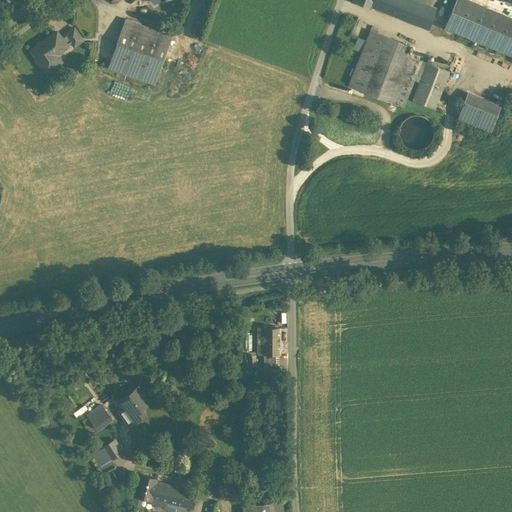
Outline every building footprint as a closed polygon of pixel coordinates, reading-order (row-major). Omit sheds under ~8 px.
[(373,0),(370,7),(429,29),(438,5),(424,0),(373,0)] [(458,0),(447,29),(511,55),(511,16),(471,0),(458,0)] [(125,18),(107,67),(155,85),(172,36),(125,18)] [(74,27),(61,37),(67,45),(71,42),(75,46),(83,40),(74,27)] [(410,44),(369,29),(348,86),(390,101),(406,55),(410,44)] [(31,50),(47,72),(57,65),(52,57),(67,46),(67,45),(61,37),(57,31),(31,50)] [(409,108),(427,62),(406,55),(390,101),(409,108)] [(450,71),(427,62),(412,101),(435,109),(450,71)] [(500,108),(466,95),(457,118),(491,131),(500,108)] [(400,127),(399,134),(401,140),(404,146),(410,149),(417,151),(423,149),(429,146),(433,141),(434,135),(434,130),(432,125),(429,120),(425,117),(420,116),(413,116),(408,118),(403,122),(400,127)] [(280,328),(264,328),(264,343),(264,354),(275,354),(280,354),(280,328)] [(275,359),(264,359),(264,367),(275,367),(275,359)] [(275,367),(264,367),(264,376),(275,373),(275,367)] [(149,402),(138,387),(120,400),(125,407),(119,412),(128,425),(144,413),(141,408),(149,402)] [(101,404),(87,414),(89,416),(98,430),(112,420),(101,404)] [(83,420),(89,416),(87,414),(85,411),(80,414),(83,420)] [(92,434),(98,430),(89,416),(83,420),(83,421),(92,434)] [(113,458),(123,450),(113,436),(103,444),(113,458)] [(101,466),(113,458),(103,444),(92,452),(101,466)] [(146,501),(151,502),(157,480),(157,479),(140,474),(134,495),(142,497),(146,498),(146,501)] [(172,485),(196,492),(199,483),(175,476),(172,485)] [(157,480),(151,502),(164,506),(165,501),(177,505),(186,507),(191,509),(196,492),(172,485),(157,480)] [(142,497),(134,495),(131,506),(138,508),(142,497)] [(243,504),(243,511),(283,511),(283,501),(243,504)]
